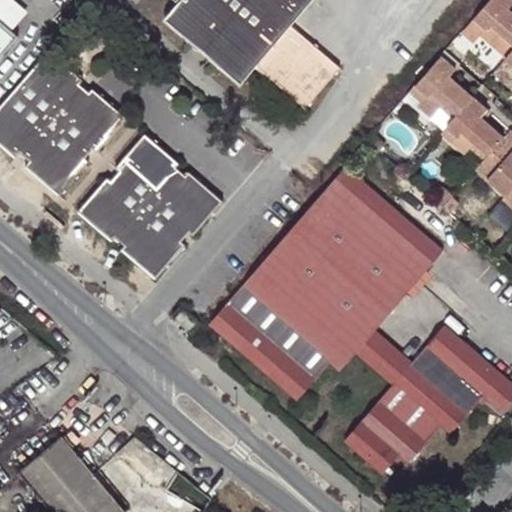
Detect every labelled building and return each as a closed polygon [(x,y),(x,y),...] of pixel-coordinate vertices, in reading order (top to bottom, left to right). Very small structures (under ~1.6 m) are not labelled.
[(312,0),(180,0),(165,17),(241,83),(256,65),(305,108),(340,67),(291,25),(312,0)] [(511,3),(511,2),(509,0),(487,0),(472,18),(485,30),(489,25),(500,35),(496,39),(510,51),(511,49),(511,12),(507,9),(511,3)] [(0,54),(18,33),(0,18),(0,54)] [(478,36),(504,58),(510,51),(496,39),(500,35),(489,25),(485,30),(472,18),(459,33),(471,44),(478,36)] [(81,76),(48,47),(0,102),(0,141),(14,154),(19,149),(28,157),(24,162),(52,187),(120,109),(91,84),(87,88),(78,80),(81,76)] [(416,105),(416,106),(431,119),(440,109),(452,119),(472,96),(449,76),(454,70),(439,56),(414,85),(408,92),(419,102),(416,105)] [(419,102),(408,92),(401,100),(413,111),(416,106),(416,105),(419,102)] [(472,96),(452,119),(447,125),(458,136),(463,131),(475,141),(470,146),(484,158),(504,136),(480,115),(486,108),(472,96)] [(120,109),(52,187),(58,192),(88,158),(83,155),(91,145),(95,149),(125,114),(120,109)] [(119,245),(149,271),(179,237),(186,228),(217,193),(186,167),(183,171),(174,163),(177,159),(142,129),(113,164),(117,167),(109,177),(105,173),(75,207),(110,237),(113,234),(123,241),(119,245)] [(484,158),(477,167),(506,193),(503,197),(511,204),(511,131),(510,129),(504,136),(484,158)] [(454,140),(466,150),(470,146),(475,141),(463,131),(458,136),(454,140)] [(209,323),(297,397),(329,360),(339,369),(354,351),(358,346),(396,379),(392,384),(344,438),(382,471),(399,452),(408,460),(441,423),(450,431),(483,394),(502,410),(511,398),(511,380),(446,323),(413,360),(409,364),(371,332),(376,327),(443,249),(346,164),(266,257),(209,323)] [(452,196),(452,195),(441,185),(432,196),(443,206),(452,196)] [(221,197),(217,193),(186,228),(191,232),(221,197)] [(452,196),(443,206),(451,213),(459,203),(452,196)] [(44,208),(42,211),(60,227),(63,223),(44,208)] [(183,240),(179,237),(149,271),(154,275),(183,240)] [(196,319),(181,306),(172,315),(189,329),(196,319)] [(409,364),(413,360),(376,327),(371,332),(409,364)] [(358,346),(354,351),(392,384),(396,379),(358,346)] [(110,511),(71,452),(66,450),(27,476),(51,511),(110,511)]
